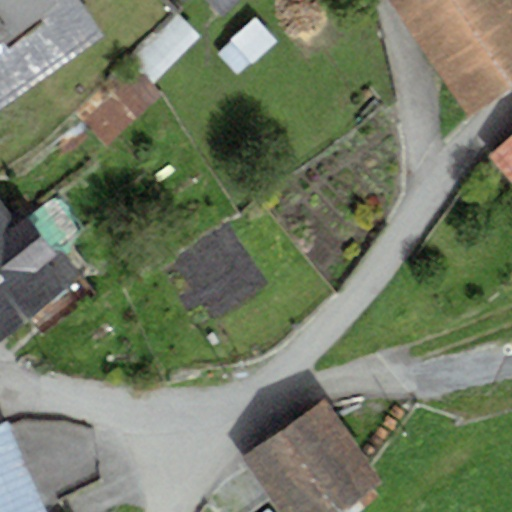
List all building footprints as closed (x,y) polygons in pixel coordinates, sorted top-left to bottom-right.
[(0,0),(0,102),(98,34),(71,0),(0,0)] [(511,8),(506,0),(400,0),(472,100),(511,71),(511,8)] [(194,39),(174,17),(75,111),(104,142),(152,96),(144,87),(194,39)] [(511,141),(491,160),(511,184),(511,141)] [(0,194),(0,338),(71,281),(0,194)] [(312,412),(230,466),(260,511),(319,511),(361,485),(312,412)] [(38,511),(4,431),(0,432),(0,511),(38,511)]
